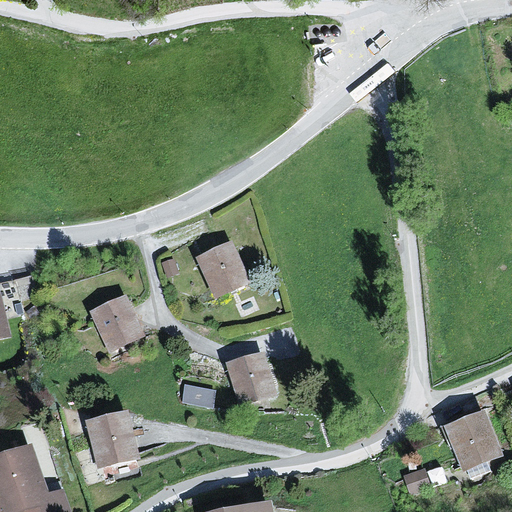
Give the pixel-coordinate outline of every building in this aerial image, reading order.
[(236,251),(199,267),(216,307),(253,292),(236,251)] [(0,297),(0,345),(10,343),(0,297)] [(132,305),(94,320),(110,359),(148,344),(132,305)] [(275,361),(229,370),(237,410),(283,401),(275,361)] [(214,403),(217,387),(186,382),(184,398),(214,403)] [(489,419),(448,433),(462,475),(503,461),(489,419)] [(133,421),(89,430),(98,471),(142,462),(133,421)] [(39,453),(0,463),(0,511),(70,511),(66,498),(52,501),(39,453)]
